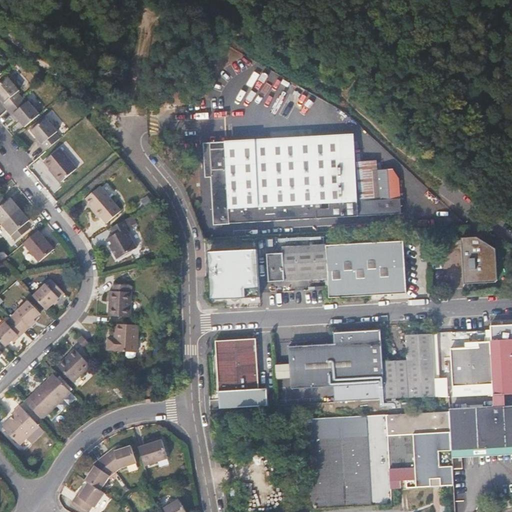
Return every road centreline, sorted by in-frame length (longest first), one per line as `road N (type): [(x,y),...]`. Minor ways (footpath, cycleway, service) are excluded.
road 1 (track): [(443,184),(269,34),(196,2),(138,4)]
road 2 (residential): [(0,155),(67,237),(84,279),(76,307),(0,380)]
road 3 (residential): [(189,402),(182,243),(163,191),(124,135)]
road 4 (residential): [(36,504),(81,440),(122,416),(189,402)]
road 5 (track): [(124,135),(138,65),(138,4)]
